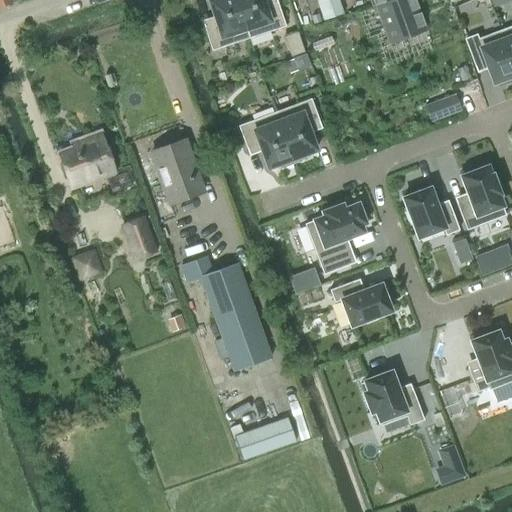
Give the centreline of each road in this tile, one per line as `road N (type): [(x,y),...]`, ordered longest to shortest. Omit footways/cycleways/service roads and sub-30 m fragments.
road 1 (residential): [(511,288),(423,321),(366,167)]
road 2 (residential): [(488,120),(366,167)]
